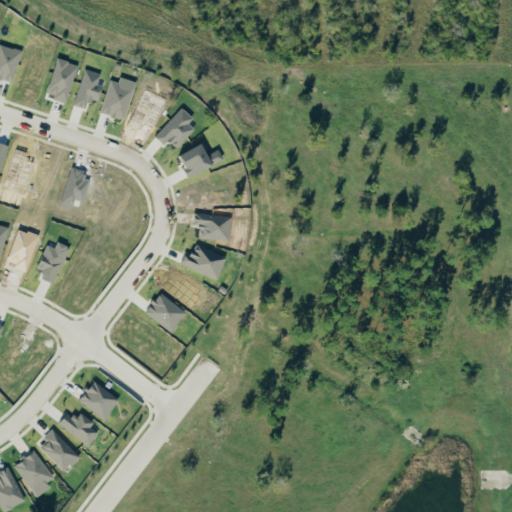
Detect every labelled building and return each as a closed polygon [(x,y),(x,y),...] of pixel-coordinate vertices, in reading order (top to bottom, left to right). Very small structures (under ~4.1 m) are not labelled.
[(0,45),(0,76),(15,82),(25,50),(1,43),(0,45)] [(103,112),(127,119),(137,87),(112,80),(103,112)] [(57,248),(49,244),(37,272),(58,281),(73,247),(60,241),(57,248)] [(229,257),(198,243),(193,254),(189,252),(183,265),(219,280),(229,257)] [(109,419),(122,397),(96,382),(92,390),(89,388),(81,402),(109,419)] [(100,433),(92,427),(96,422),(81,411),(76,418),(69,413),(61,424),(91,446),(100,433)] [(40,446),(67,471),(82,455),(55,430),(40,446)] [(37,495),(58,481),(37,450),(16,465),(37,495)] [(0,480),(0,502),(4,511),(5,511),(28,501),(10,467),(0,471),(0,475),(2,479),(0,480)]
